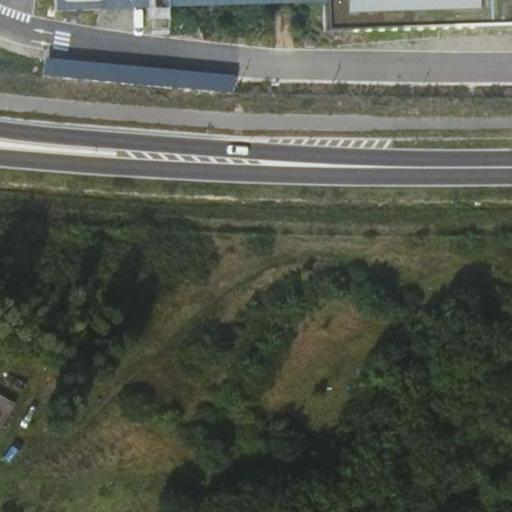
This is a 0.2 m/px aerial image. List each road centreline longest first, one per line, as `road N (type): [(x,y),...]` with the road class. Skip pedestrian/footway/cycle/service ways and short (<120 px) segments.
road 1 (primary): [(410,168),(0,129)]
road 2 (primary): [(0,158),(352,177),(410,168)]
